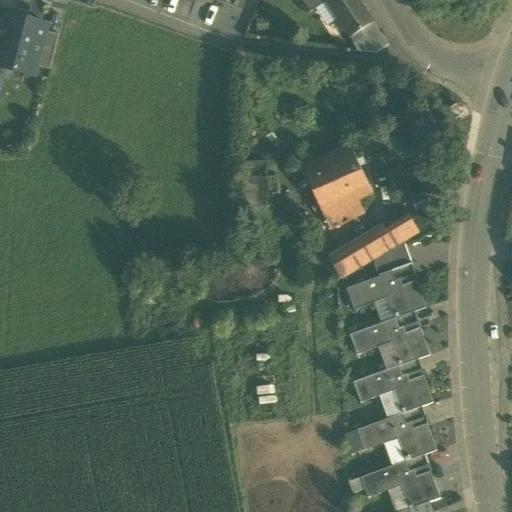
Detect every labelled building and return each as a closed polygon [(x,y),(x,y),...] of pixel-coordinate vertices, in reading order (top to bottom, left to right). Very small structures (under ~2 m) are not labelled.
[(219,0),(220,1),(242,9),(245,0),(219,0)] [(302,0),(310,13),(326,3),(325,2),(329,0),(302,0)] [(326,3),(349,39),(360,32),(373,23),(357,0),(329,0),(325,2),(326,3)] [(0,45),(0,67),(34,76),(36,67),(45,32),(47,25),(8,15),(6,24),(0,22),(0,42),(1,42),(0,45)] [(378,30),(373,23),(360,32),(363,38),(366,36),(378,30)] [(358,52),(376,53),(388,46),(378,30),(366,36),(363,38),(353,44),(358,52)] [(36,67),(49,70),(58,35),(45,32),(36,67)] [(360,32),(349,39),(353,44),(363,38),(360,32)] [(463,114),(456,104),(449,110),(455,120),(463,114)] [(385,131),(399,164),(408,183),(436,172),(413,118),(385,131)] [(341,169),(349,188),(366,180),(351,147),(302,169),(309,183),(341,169)] [(237,178),(267,179),(267,163),(237,162),(237,178)] [(416,200),(408,183),(399,164),(390,168),(405,204),(416,200)] [(309,183),(330,230),(364,214),(358,200),(372,194),(366,180),(349,188),(341,169),(309,183)] [(408,183),(416,200),(444,189),(436,172),(408,183)] [(236,228),(266,228),(267,179),(237,178),(236,228)] [(386,232),(395,247),(403,243),(419,233),(409,218),(386,232)] [(342,279),(373,261),(395,247),(386,232),(383,227),(329,259),(342,279)] [(379,276),(392,271),(411,264),(403,243),(395,247),(373,261),(379,276)] [(415,276),(411,264),(392,271),(396,283),(415,276)] [(387,299),(395,320),(415,313),(426,308),(415,276),(396,283),(392,271),(379,276),(380,278),(347,290),(354,310),(374,303),(387,299)] [(387,299),(374,303),(381,325),(395,320),(387,299)] [(395,320),(399,331),(418,324),(419,324),(415,313),(395,320)] [(399,331),(395,320),(381,325),(350,336),(357,356),(378,349),(390,344),(398,367),(418,360),(429,356),(418,324),(399,331)] [(390,344),(378,349),(386,372),(398,367),(390,344)] [(398,367),(402,378),(421,372),(422,371),(418,360),(398,367)] [(402,378),(398,367),(386,372),(353,384),(361,404),(379,397),(394,392),(402,415),(422,408),(433,404),(421,372),(402,378)] [(394,392),(379,397),(387,420),(402,415),(394,392)] [(402,415),(406,426),(425,419),(426,419),(422,408),(402,415)] [(406,426),(402,415),(387,420),(357,431),(364,451),(383,444),(397,439),(406,462),(425,455),(437,451),(425,419),(406,426)] [(364,451),(357,431),(345,435),(347,458),(364,451)] [(397,439),(383,444),(392,467),(406,462),(397,439)] [(406,462),(410,473),(428,467),(429,466),(425,455),(406,462)] [(410,473),(406,462),(392,467),(360,479),(368,499),(387,492),(401,487),(409,510),(429,503),(440,499),(428,467),(410,473)] [(401,487),(387,492),(394,511),(403,511),(409,510),(401,487)] [(409,510),(409,511),(431,511),(429,503),(409,510)]
